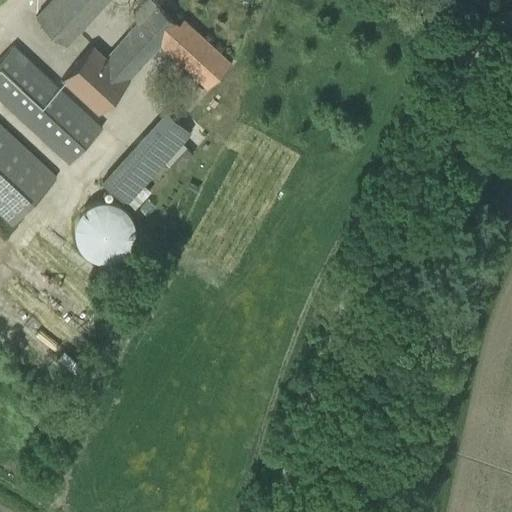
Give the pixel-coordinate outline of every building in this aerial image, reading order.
[(50,0),(35,16),(65,43),(104,0),(50,0)] [(60,79),(97,113),(160,44),(207,87),(230,62),(192,27),(177,43),(168,35),(178,24),(154,3),(105,56),(91,44),(60,79)] [(0,57),(0,99),(69,162),(101,127),(12,45),(0,57)] [(502,71),(509,78),(511,77),(511,59),(502,71)] [(253,83),(236,68),(191,116),(208,132),(253,83)] [(0,211),(12,223),(55,177),(0,126),(0,211)] [(127,201),(134,208),(150,190),(143,184),(158,168),(133,144),(100,179),(126,203),(127,201)] [(132,250),(143,214),(96,199),(80,250),(116,262),(121,247),(132,250)] [(25,262),(18,274),(41,287),(49,275),(25,262)] [(0,329),(50,379),(71,358),(3,291),(0,294),(0,329)]
